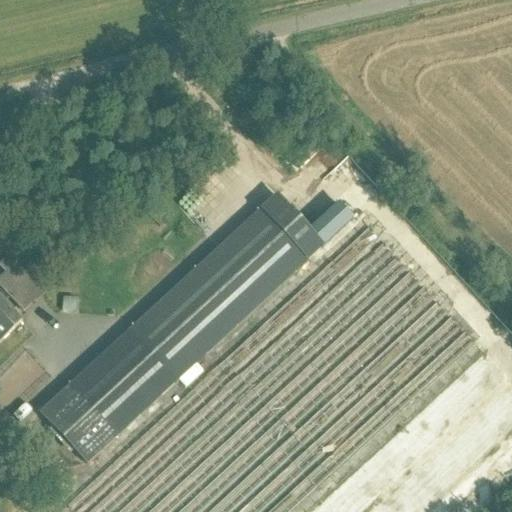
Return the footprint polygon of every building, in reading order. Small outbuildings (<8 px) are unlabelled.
[(94,464),(123,437),(359,221),(346,206),(316,233),(284,198),(48,414),(94,464)] [(0,344),(21,324),(5,306),(10,301),(13,305),(14,304),(23,314),(43,296),(7,258),(0,264),(0,268),(5,274),(0,278),(0,344)] [(75,300),(63,299),(62,313),(74,314),(75,300)] [(362,511),(487,401),(485,399),(511,375),(490,351),(478,362),(485,370),(325,511),(362,511)] [(511,403),(478,436),(490,448),(511,427),(511,403)] [(499,493),(511,481),(511,439),(478,470),(499,493)] [(445,467),(395,511),(423,511),(464,475),(454,464),(448,469),(445,467)] [(480,511),(484,509),(464,487),(436,511),(480,511)] [(96,493),(76,509),(78,511),(94,511),(105,504),(96,493)]
